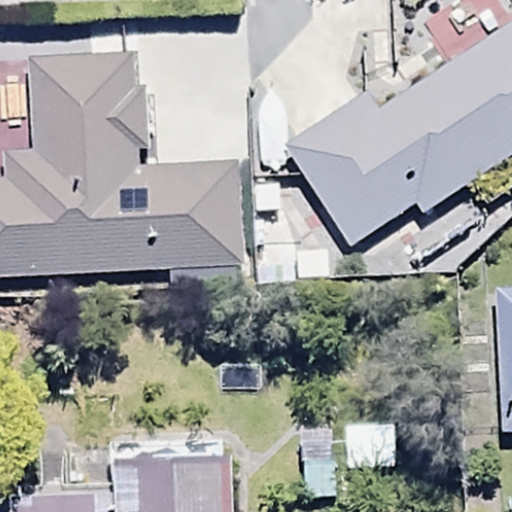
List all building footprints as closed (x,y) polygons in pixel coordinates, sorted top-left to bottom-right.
[(411,206),(418,217),(511,154),(511,28),(510,26),(377,113),(366,96),(283,151),(347,248),(411,206)] [(0,179),(0,283),(236,270),(231,166),(138,170),(137,156),(144,155),(141,92),(135,93),(133,59),(33,64),(37,149),(0,150),(2,179),(0,179)] [(511,293),(493,294),(499,436),(511,435),(511,293)] [(400,426),(341,427),(342,478),(402,476),(400,426)] [(5,488),(6,496),(6,511),(222,511),(221,459),(106,465),(107,484),(5,488)]
